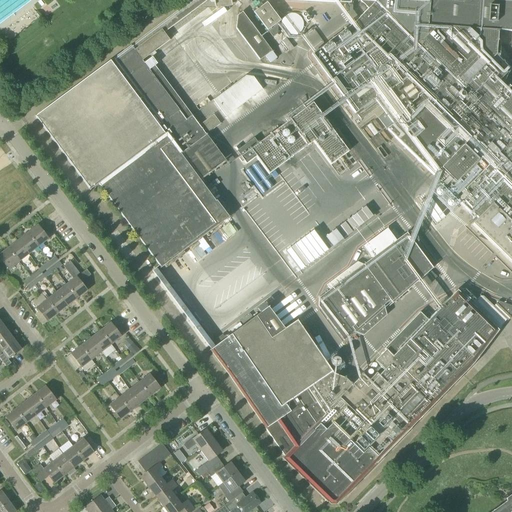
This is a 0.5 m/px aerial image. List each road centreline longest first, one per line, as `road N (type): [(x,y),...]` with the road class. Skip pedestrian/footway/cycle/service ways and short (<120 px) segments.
road 1 (unclassified): [(0,123),(204,395)]
road 2 (tertiary): [(362,511),(462,411),(511,395)]
road 3 (unclassified): [(204,395),(292,511)]
road 4 (residential): [(107,469),(204,395)]
road 5 (residential): [(0,390),(38,355),(0,298)]
